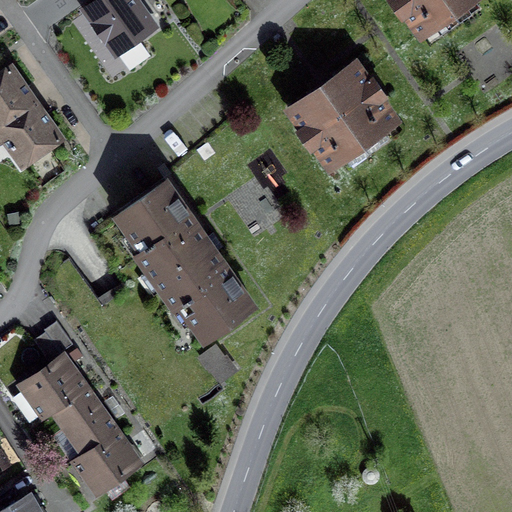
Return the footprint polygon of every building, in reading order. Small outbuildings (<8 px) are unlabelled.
[(91,0),(77,11),(113,60),(157,27),(136,0),(91,0)] [(384,0),(415,42),(474,0),(384,0)] [(353,59),(278,112),(323,175),(398,123),(353,59)] [(0,122),(35,98),(10,62),(0,68),(0,122)] [(35,98),(0,122),(0,144),(18,171),(64,141),(35,98)] [(160,179),(103,219),(193,346),(250,305),(160,179)] [(45,332),(58,350),(72,340),(55,317),(41,326),(45,332)] [(58,350),(45,332),(34,339),(51,364),(63,356),(58,350)] [(47,417),(86,389),(63,356),(51,364),(14,390),(38,424),(47,417)] [(86,389),(47,417),(76,458),(115,430),(86,389)] [(115,430),(76,458),(66,465),(92,502),(141,467),(115,430)] [(36,511),(26,494),(0,510),(0,511),(36,511)]
